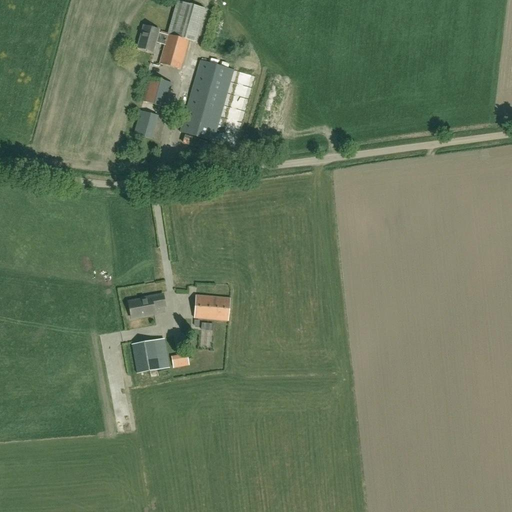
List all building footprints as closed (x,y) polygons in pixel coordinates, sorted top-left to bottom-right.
[(159,31),(144,26),(138,48),(153,53),(156,43),(165,45),(160,64),(181,70),(197,9),(178,4),(169,37),(158,33),(159,31)] [(213,142),(233,71),(201,61),(180,133),(213,142)] [(165,108),(172,84),(150,78),(143,102),(165,108)] [(151,139),(158,116),(140,112),(134,135),(151,139)] [(128,302),(131,318),(154,314),(153,309),(165,307),(163,295),(145,298),(145,299),(128,302)] [(194,319),(228,321),(230,298),(196,296),(194,319)] [(199,323),(199,346),(211,346),(211,323),(199,323)] [(132,345),(137,374),(169,368),(164,339),(132,345)] [(173,368),(189,365),(187,354),(171,357),(173,368)]
